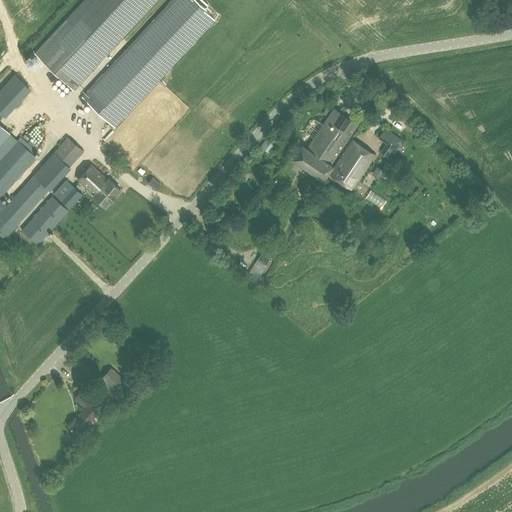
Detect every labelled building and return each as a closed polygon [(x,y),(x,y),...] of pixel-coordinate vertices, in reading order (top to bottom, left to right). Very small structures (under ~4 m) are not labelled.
[(84,0),(35,53),(74,89),(157,0),(84,0)] [(172,0),(82,96),(115,127),(215,20),(204,10),(208,5),(203,0),(172,0)] [(0,111),(6,117),(31,89),(14,74),(0,89),(0,111)] [(331,165),(357,124),(334,108),(307,149),(331,165)] [(0,197),(37,157),(19,141),(18,140),(18,141),(0,124),(0,197)] [(33,139),(38,134),(33,128),(27,133),(33,139)] [(385,146),(395,152),(402,140),(385,129),(379,138),(387,143),(385,146)] [(261,148),(269,153),(277,141),(269,135),(261,148)] [(55,153),(69,166),(81,151),(67,139),(55,153)] [(374,155),(353,141),(331,175),(351,189),(374,155)] [(332,165),(331,165),(307,149),(302,146),(292,159),(323,180),(332,165)] [(54,152),(33,175),(49,189),(50,190),(71,167),(69,166),(55,153),(54,152)] [(94,194),(107,179),(91,164),(77,180),(94,194)] [(378,178),(383,170),(377,166),(372,174),(378,178)] [(49,189),(33,175),(7,204),(0,211),(0,234),(5,239),(49,189)] [(108,178),(107,179),(94,194),(93,195),(106,206),(120,190),(108,178)] [(148,183),(155,190),(160,184),(153,178),(148,183)] [(66,180),(54,194),(70,208),(82,194),(66,180)] [(22,230),(38,245),(69,211),(52,196),(22,230)] [(265,265),(269,259),(261,254),(257,260),(265,265)] [(101,378),(115,391),(125,380),(111,367),(101,378)] [(85,427),(103,406),(94,399),(93,401),(82,391),(76,398),(87,407),(77,419),(75,417),(68,425),(79,435),(86,428),(85,427)]
